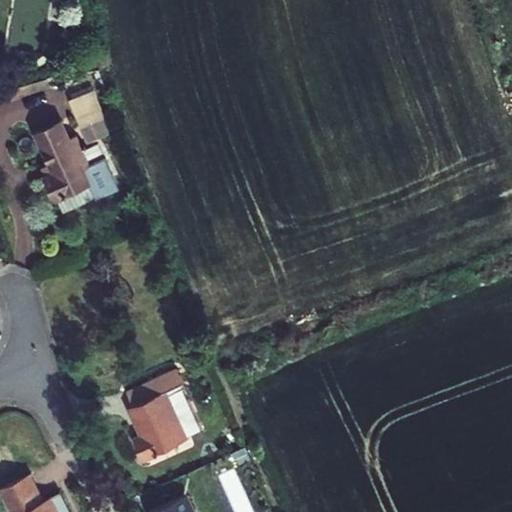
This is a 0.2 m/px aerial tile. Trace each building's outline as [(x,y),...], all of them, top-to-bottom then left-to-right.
[(68,72),(46,75),(48,81),(69,74),(68,72)] [(69,74),(48,81),(49,84),(70,81),(69,74)] [(46,75),(4,90),(6,97),(48,81),(46,75)] [(48,81),(6,97),(7,99),(49,84),(48,81)] [(87,141),(113,132),(95,87),(70,96),(87,141)] [(35,128),(48,155),(55,168),(46,173),(57,196),(108,168),(94,139),(83,144),(76,130),(69,133),(60,115),(35,128)] [(142,458),(185,437),(202,430),(181,384),(184,383),(178,368),(127,391),(133,404),(130,405),(142,435),(133,439),(142,458)] [(2,487),(13,511),(69,511),(59,492),(44,500),(30,473),(2,487)] [(196,511),(188,493),(146,511),(196,511)]
